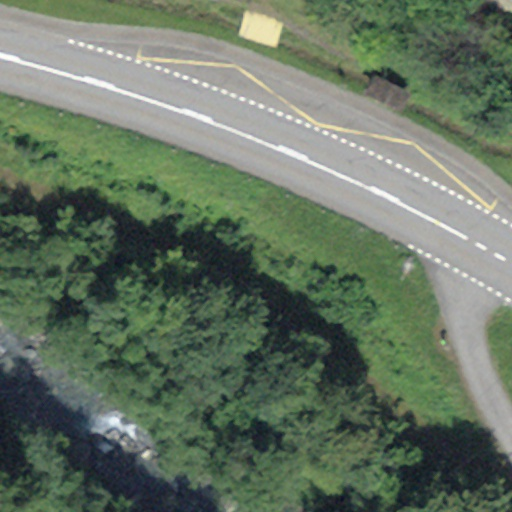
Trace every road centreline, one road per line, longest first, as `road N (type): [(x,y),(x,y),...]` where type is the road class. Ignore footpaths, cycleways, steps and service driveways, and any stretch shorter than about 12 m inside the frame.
road 1 (track): [(0,181),(128,228),(237,284),(400,415),(511,485)]
road 2 (primary): [(0,58),(242,134),(400,204),(511,266)]
road 3 (track): [(511,435),(470,348),(467,291),(485,249)]
